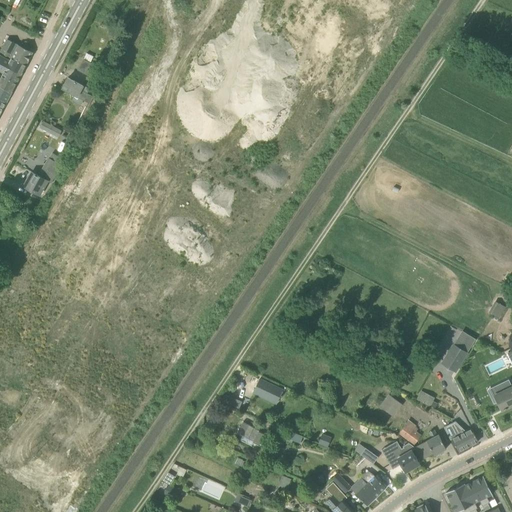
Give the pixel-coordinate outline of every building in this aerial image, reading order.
[(26,65),(33,52),(7,39),(0,52),(12,58),(26,65)] [(0,63),(21,75),(26,65),(12,58),(10,61),(0,55),(0,63)] [(104,70),(92,65),(83,60),(78,70),(88,76),(84,84),(94,89),(104,70)] [(16,84),(21,75),(0,63),(0,71),(4,73),(2,77),(16,84)] [(0,87),(11,93),(16,84),(2,77),(0,80),(0,79),(0,87)] [(88,102),(91,96),(87,94),(89,89),(68,78),(62,89),(84,101),(88,102)] [(6,102),(11,93),(0,87),(0,99),(6,103),(7,103),(6,102)] [(45,123),(37,123),(37,131),(45,131),(45,123)] [(24,186),(38,196),(40,197),(49,182),(52,184),(64,160),(52,153),(49,159),(39,176),(32,172),(24,186)] [(505,307),(495,301),(488,312),(499,318),(505,307)] [(453,343),(441,363),(456,373),(468,353),(467,352),(476,339),(462,330),(454,344),(453,343)] [(377,374),(375,379),(386,385),(389,380),(377,374)] [(271,402),(278,387),(260,378),(253,393),(271,402)] [(501,386),(503,391),(495,395),(502,410),(504,409),(507,409),(507,408),(511,405),(511,386),(510,382),(501,386)] [(420,391),(416,400),(430,407),(434,398),(420,391)] [(388,394),(379,407),(393,417),(402,404),(388,394)] [(239,409),(242,402),(234,399),(231,406),(239,409)] [(408,420),(407,421),(398,434),(414,445),(421,435),(416,431),(418,429),(415,427),(416,426),(408,420)] [(450,434),(459,451),(478,441),(469,424),(450,434)] [(431,438),(427,441),(416,446),(422,460),(434,454),(434,455),(446,449),(439,435),(437,436),(434,430),(428,433),(431,438)] [(300,443),(302,437),(287,431),(283,440),(292,443),(293,441),(300,443)] [(320,433),(318,444),(329,446),(331,436),(320,433)] [(361,455),(365,448),(360,445),(356,451),(361,455)] [(386,458),(393,469),(399,465),(398,462),(400,461),(406,472),(419,464),(411,450),(405,454),(401,448),(386,458)] [(242,466),(245,461),(243,460),(243,459),(238,457),(235,463),(242,466)] [(182,476),(186,469),(176,464),(172,471),(182,476)] [(368,471),(364,475),(361,477),(367,483),(356,494),(368,506),(376,498),(386,487),(375,476),(368,471)] [(331,478),(346,493),(352,487),(337,472),(331,478)] [(168,473),(163,481),(170,485),(175,477),(168,473)] [(282,475),(278,484),(287,488),(291,479),(282,475)] [(322,475),(317,477),(320,484),(325,482),(322,475)] [(482,506),(483,506),(488,503),(489,503),(487,497),(492,494),(484,476),(472,482),(480,500),(482,506)] [(208,482),(205,491),(215,495),(218,486),(208,482)] [(462,484),(460,486),(458,486),(471,511),(476,509),(478,508),(475,503),(480,500),(472,482),(465,486),(464,484),(462,484)] [(346,497),(332,483),(325,489),(332,496),(326,501),(333,509),(335,511),(353,511),(343,500),(346,497)] [(171,494),(174,488),(173,487),(168,485),(163,494),(170,497),(171,494)] [(462,511),(470,511),(471,511),(458,486),(446,492),(446,493),(447,494),(445,495),(448,501),(450,501),(455,511),(457,511),(462,510),(462,511)] [(251,501),(241,496),(238,503),(248,507),(251,501)]
